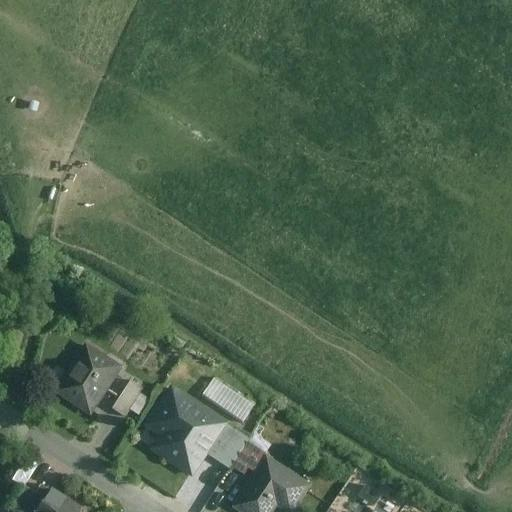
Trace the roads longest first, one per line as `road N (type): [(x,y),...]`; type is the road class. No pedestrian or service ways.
road 1 (residential): [(147,510),(0,418)]
road 2 (residential): [(0,356),(16,236)]
